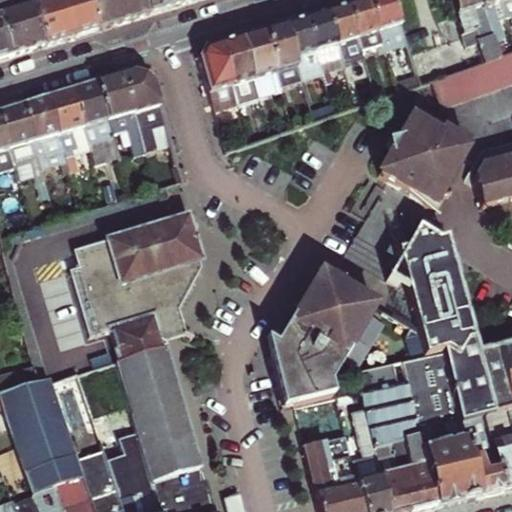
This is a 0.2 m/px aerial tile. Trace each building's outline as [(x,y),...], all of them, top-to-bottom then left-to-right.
[(0,0),(0,29),(10,60),(43,50),(30,6),(10,12),(9,0),(0,0)] [(27,0),(30,6),(43,50),(70,42),(58,0),(27,0)] [(94,34),(83,0),(58,0),(70,42),(94,34)] [(113,29),(103,0),(83,0),(94,34),(113,29)] [(103,0),(113,29),(130,24),(123,0),(103,0)] [(147,18),(142,0),(123,0),(130,24),(147,18)] [(142,0),(147,18),(172,11),(168,0),(142,0)] [(192,0),(168,0),(172,11),(194,4),(192,0)] [(389,0),(370,0),(366,1),(381,47),(383,55),(404,48),(389,0)] [(477,0),(445,0),(462,47),(478,42),(481,49),(475,50),(482,70),(499,64),(490,36),(477,0)] [(477,0),(490,36),(500,33),(493,9),(500,7),(498,0),(477,0)] [(511,21),(511,0),(498,0),(500,7),(504,20),(505,23),(511,21)] [(366,1),(346,8),(359,48),(361,53),(381,47),(366,1)] [(359,48),(346,8),(324,14),(341,64),(345,74),(346,77),(353,74),(348,60),(345,52),(359,48)] [(341,64),(324,14),(303,21),(323,81),(328,97),(338,94),(333,78),(329,79),(326,69),(341,64)] [(509,35),(505,23),(504,20),(501,21),(506,36),(509,35)] [(323,81),(303,21),(282,28),(302,88),(323,81)] [(302,88),(282,28),(261,34),(281,97),(303,90),(302,88)] [(0,63),(10,60),(0,29),(0,63)] [(281,97),(261,34),(238,41),(258,104),(281,97)] [(258,104),(238,41),(217,48),(237,110),(258,104)] [(204,52),(198,62),(213,117),(237,110),(217,48),(204,52)] [(359,48),(345,52),(348,60),(361,56),(361,53),(359,48)] [(511,59),(499,64),(482,70),(439,84),(418,92),(429,120),(511,89),(511,59)] [(345,74),(341,64),(326,69),(329,79),(333,78),(345,74)] [(119,79),(131,117),(157,109),(159,108),(153,87),(132,75),(119,79)] [(95,86),(107,124),(131,117),(119,79),(95,86)] [(70,94),(83,131),(89,150),(90,156),(102,152),(100,145),(113,142),(112,140),(107,124),(95,86),(70,94)] [(358,112),(378,105),(373,93),(353,100),(358,112)] [(58,139),(83,131),(70,94),(46,101),(58,139)] [(21,109),(38,163),(56,157),(58,160),(55,161),(59,176),(69,173),(58,139),(46,101),(21,109)] [(45,184),(38,163),(21,109),(0,115),(0,124),(13,167),(28,163),(31,173),(35,186),(45,184)] [(157,109),(131,117),(135,130),(161,122),(157,109)] [(332,110),(311,116),(315,127),(336,120),(332,110)] [(131,117),(107,124),(112,140),(136,132),(135,130),(131,117)] [(449,202),(445,187),(461,160),(467,150),(413,119),(398,145),(385,149),(389,163),(379,180),(416,202),(420,196),(436,205),(449,202)] [(0,155),(12,189),(19,187),(17,178),(13,167),(0,124),(0,155)] [(58,139),(69,173),(71,178),(83,175),(77,153),(89,150),(83,131),(58,139)] [(163,159),(172,157),(164,131),(159,133),(160,138),(157,139),(163,159)] [(246,139),(220,146),(223,156),(249,149),(246,139)] [(481,212),(511,204),(511,148),(482,157),(471,175),(476,192),(481,212)] [(31,173),(28,163),(13,167),(17,178),(31,173)] [(396,260),(398,269),(422,262),(449,253),(412,231),(402,250),(391,205),(382,208),(396,260)] [(178,221),(75,251),(81,268),(71,271),(91,338),(111,333),(119,363),(166,349),(164,343),(158,338),(153,320),(178,313),(204,269),(190,218),(178,221)] [(422,262),(445,352),(462,424),(470,422),(485,418),(494,415),(487,392),(485,382),(503,377),(500,366),(483,371),(478,356),(449,253),(422,262)] [(416,332),(423,358),(445,352),(422,262),(398,269),(405,291),(416,332)] [(315,276),(274,346),(291,412),(332,402),(329,391),(374,309),(315,276)] [(158,338),(164,343),(184,337),(184,336),(178,313),(153,320),(158,338)] [(274,346),(269,354),(285,413),(291,412),(274,346)] [(511,346),(478,356),(483,371),(500,366),(503,377),(485,382),(487,392),(499,389),(505,413),(511,411),(511,410),(511,346)] [(178,511),(210,511),(166,349),(119,363),(114,365),(144,471),(148,487),(170,480),(177,506),(178,511)] [(405,444),(419,441),(435,511),(461,505),(481,501),(462,424),(445,352),(423,358),(355,375),(360,395),(364,414),(373,453),(379,451),(386,450),(391,448),(405,444)] [(264,362),(278,415),(285,413),(269,354),(264,362)] [(39,385),(36,373),(20,377),(23,390),(39,385)] [(0,402),(30,496),(52,490),(58,511),(92,511),(77,463),(51,384),(50,382),(39,385),(23,390),(0,397),(0,402)] [(485,418),(491,441),(504,495),(511,492),(511,414),(511,411),(505,413),(494,415),(485,418)] [(361,462),(349,465),(360,511),(386,511),(375,463),(373,453),(364,414),(350,417),(361,462)] [(462,424),(481,501),(504,495),(491,441),(481,443),(477,427),(471,428),(470,422),(462,424)] [(360,511),(349,465),(344,441),(302,452),(317,511),(360,511)] [(411,472),(398,476),(406,511),(434,511),(435,511),(419,441),(405,444),(409,461),(411,472)] [(405,444),(391,448),(395,465),(409,461),(405,444)] [(381,461),(375,463),(386,511),(406,511),(398,476),(395,465),(391,448),(386,450),(388,459),(381,461)] [(101,455),(77,463),(92,511),(119,511),(117,504),(110,482),(104,464),(101,455)] [(119,511),(139,511),(137,503),(143,502),(141,497),(150,494),(148,487),(144,471),(128,476),(134,498),(117,504),(119,511)] [(117,504),(134,498),(128,476),(110,482),(117,504)] [(58,511),(52,490),(30,496),(31,499),(35,511),(58,511)] [(155,511),(154,506),(150,494),(141,497),(143,502),(137,503),(139,511),(155,511)] [(35,511),(31,499),(8,507),(9,511),(35,511)] [(238,511),(236,503),(221,507),(222,511),(238,511)]
